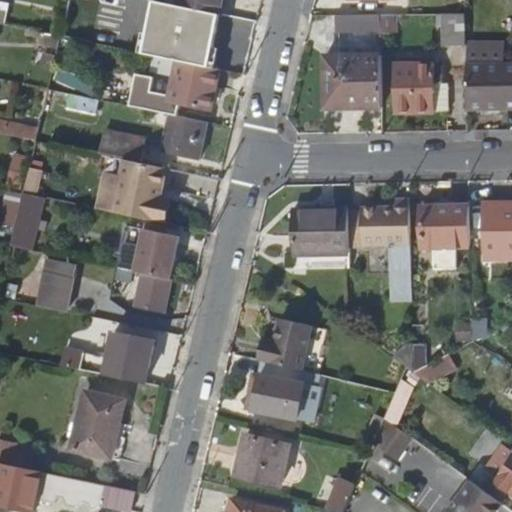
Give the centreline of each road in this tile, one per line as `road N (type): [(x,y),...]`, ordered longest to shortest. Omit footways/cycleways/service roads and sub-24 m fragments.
road 1 (residential): [(169,511),(256,159)]
road 2 (residential): [(511,152),(256,159)]
road 3 (residential): [(291,0),(256,159)]
